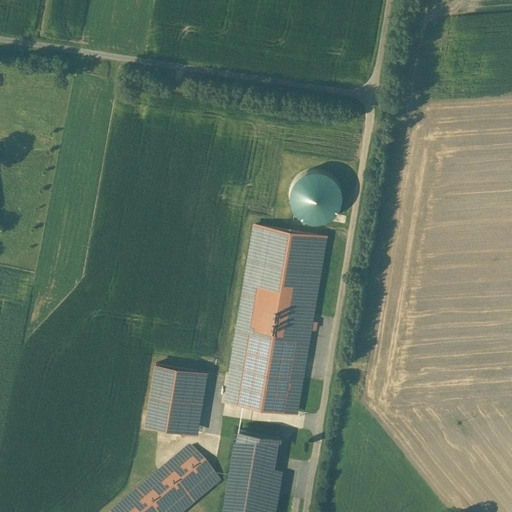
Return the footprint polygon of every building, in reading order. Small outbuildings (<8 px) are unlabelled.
[(334,168),(287,175),(294,220),(342,213),(334,168)] [(327,234),(253,222),(223,400),(297,413),(327,234)] [(207,370),(154,361),(144,423),(198,433),(207,370)] [(279,436),(238,429),(224,511),(265,511),(272,476),(279,436)] [(183,511),(219,482),(189,446),(111,511),(183,511)] [(276,511),(282,478),(272,476),(265,511),(276,511)]
